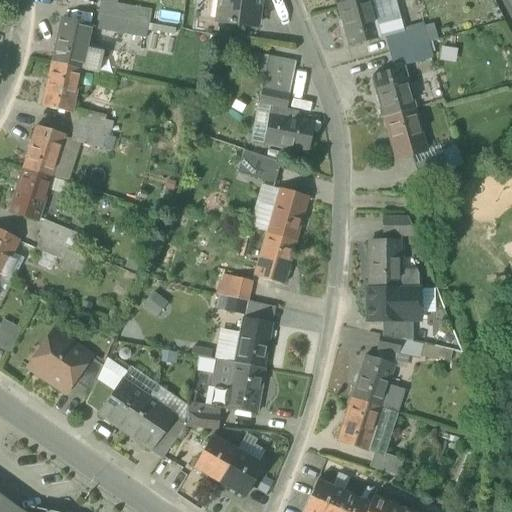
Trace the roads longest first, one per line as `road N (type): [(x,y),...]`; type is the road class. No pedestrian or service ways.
road 1 (residential): [(289,0),(330,112),(341,202),(326,363),(270,511)]
road 2 (tertiary): [(0,405),(160,511)]
